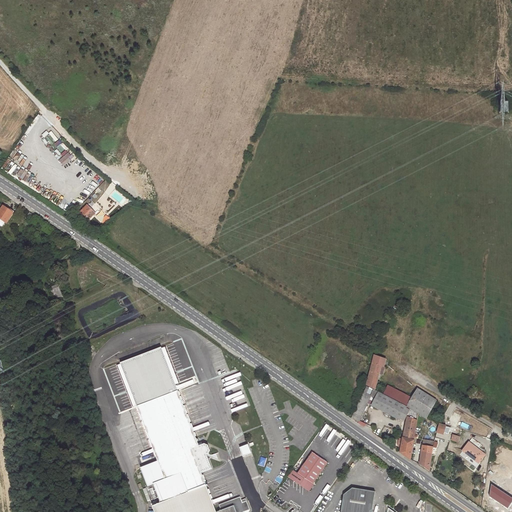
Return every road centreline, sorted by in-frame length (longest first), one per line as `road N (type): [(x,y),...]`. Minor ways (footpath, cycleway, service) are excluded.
road 1 (primary): [(0,182),(472,511)]
road 2 (unknown): [(511,431),(360,341)]
